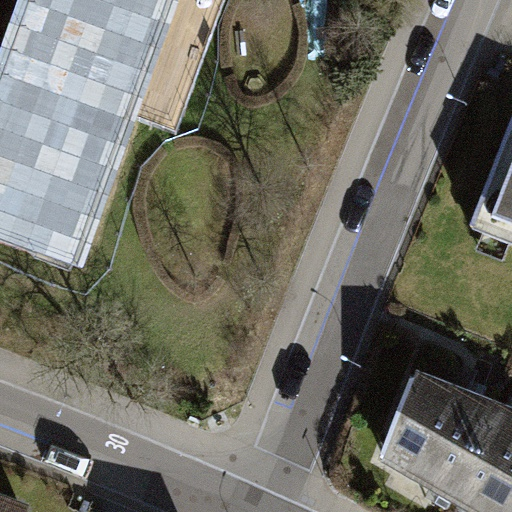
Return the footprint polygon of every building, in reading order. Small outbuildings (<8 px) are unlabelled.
[(0,0),(0,229),(59,251),(60,247),(58,247),(148,0),(0,0)] [(469,228),(511,244),(511,121),(510,120),(469,228)] [(380,453),(454,496),(489,409),(408,378),(380,453)] [(511,511),(511,418),(489,409),(454,496),(481,511),(511,511)] [(0,511),(21,511),(22,511),(0,503),(0,511)]
